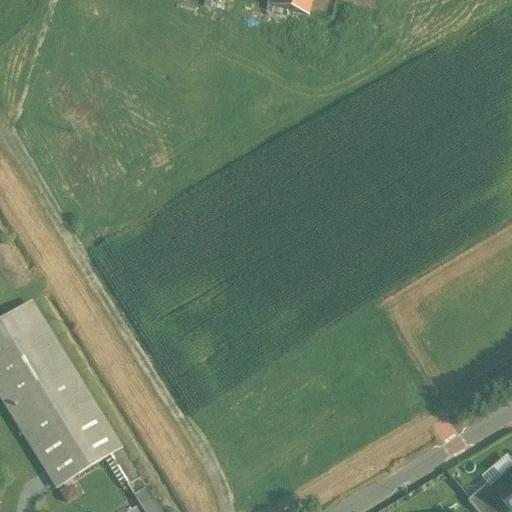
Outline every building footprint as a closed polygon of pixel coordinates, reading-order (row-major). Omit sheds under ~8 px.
[(311,0),(273,0),(271,8),(306,18),(311,0)] [(120,451),(31,308),(0,326),(0,396),(57,490),(120,451)] [(481,479),(487,487),(492,493),(511,475),(511,464),(506,458),(481,479)] [(511,511),(511,475),(492,493),(491,493),(506,511),(511,511)] [(506,511),(491,493),(492,493),(487,487),(467,503),(475,511),(506,511)] [(159,511),(147,491),(134,499),(141,511),(159,511)]
